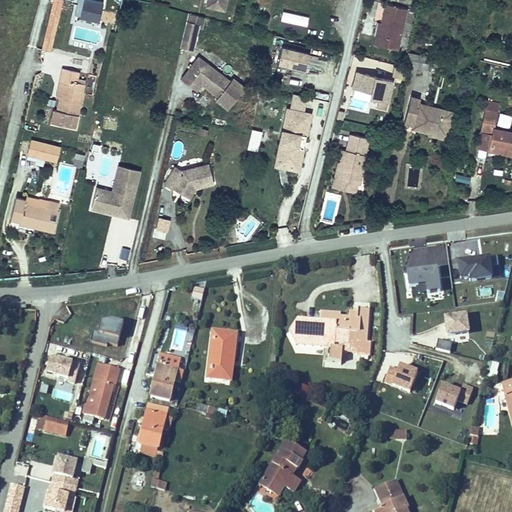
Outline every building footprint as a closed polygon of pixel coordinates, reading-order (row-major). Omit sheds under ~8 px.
[(52,0),(40,48),(50,50),(63,0),(52,0)] [(100,21),(101,0),(76,0),(75,18),(100,21)] [(228,0),(207,0),(206,7),(227,12),(228,0)] [(33,5),(25,3),(22,14),(31,16),(33,5)] [(400,50),(408,9),(385,4),(382,23),(377,22),(374,43),(400,50)] [(26,37),(31,16),(22,14),(16,41),(25,43),(26,39),(20,41),(26,37)] [(205,17),(192,14),(191,15),(191,16),(190,16),(190,17),(189,17),(188,17),(187,17),(180,48),(193,51),(199,25),(203,26),(205,17)] [(310,53),(282,46),(278,62),(306,69),(310,53)] [(405,69),(427,71),(429,55),(407,53),(405,69)] [(192,80),(199,86),(201,83),(218,96),(230,81),(197,57),(181,79),(188,85),(192,80)] [(31,102),(28,101),(24,115),(48,121),(59,76),(51,74),(53,63),(37,59),(34,71),(38,72),(35,86),(31,102)] [(310,70),(325,71),(325,60),(311,59),(310,70)] [(50,124),(76,129),(86,75),(60,70),(50,124)] [(373,73),(355,70),(352,90),(370,92),(373,73)] [(188,85),(198,93),(199,86),(192,80),(188,85)] [(396,122),(403,124),(410,99),(401,97),(402,94),(395,92),(390,115),(398,117),(396,122)] [(410,99),(403,124),(414,127),(415,121),(433,125),(438,106),(410,99)] [(345,102),(342,115),(348,116),(351,103),(345,102)] [(468,143),(484,147),(490,122),(472,119),(474,106),(464,104),(460,126),(470,129),(468,143)] [(283,121),(278,144),(283,145),(281,155),(289,156),(287,166),(298,168),(307,122),(295,120),(298,109),(287,107),(285,121),(283,121)] [(104,125),(115,128),(118,120),(107,117),(104,125)] [(415,121),(414,127),(431,131),(433,125),(415,121)] [(490,122),(484,147),(492,148),(497,124),(490,122)] [(259,152),(261,130),(250,129),(248,150),(259,152)] [(340,149),(332,186),(363,195),(372,158),(366,155),(372,139),(350,133),(345,149),(340,149)] [(36,141),(6,134),(2,148),(32,156),(36,141)] [(283,145),(278,144),(274,166),(287,166),(289,156),(281,155),(283,145)] [(95,186),(89,210),(130,220),(141,171),(117,165),(112,190),(95,186)] [(170,187),(183,195),(188,187),(193,186),(193,189),(212,185),(208,165),(181,171),(175,166),(163,184),(169,188),(170,187)] [(469,184),(470,177),(455,174),(453,181),(469,184)] [(0,216),(7,218),(23,222),(22,226),(37,230),(44,201),(32,198),(30,207),(7,202),(8,198),(0,196),(0,216)] [(7,218),(6,223),(22,226),(23,222),(7,218)] [(458,282),(498,281),(498,260),(458,261),(458,282)] [(406,291),(424,290),(425,295),(440,295),(438,270),(405,271),(406,291)] [(490,288),(478,290),(479,297),(491,295),(490,288)] [(196,289),(194,298),(201,300),(204,291),(196,289)] [(342,310),(323,308),(322,320),(337,322),(336,336),(329,336),(329,345),(333,346),(332,363),(343,364),(343,354),(349,354),(349,352),(359,352),(359,355),(371,355),(372,341),(368,341),(371,308),(360,308),(359,311),(359,322),(351,322),(351,314),(343,314),(342,310)] [(351,310),(351,314),(351,322),(359,322),(359,311),(351,310)] [(444,319),(447,339),(470,336),(467,316),(444,319)] [(181,318),(173,364),(195,367),(198,348),(205,348),(209,321),(181,318)] [(337,322),(322,320),(298,318),(290,330),(296,343),(329,345),(329,336),(336,336),(337,322)] [(93,333),(92,343),(119,347),(122,325),(101,322),(99,334),(93,333)] [(212,330),(204,381),(231,386),(239,334),(212,330)] [(439,340),(436,350),(450,353),(452,344),(439,340)] [(131,355),(123,387),(143,392),(151,359),(131,355)] [(73,386),(80,369),(51,357),(44,374),(73,386)] [(121,367),(98,362),(90,403),(87,403),(85,413),(108,418),(116,383),(118,383),(121,367)] [(498,377),(498,363),(488,363),(488,377),(498,377)] [(417,374),(389,366),(383,388),(411,395),(417,374)] [(303,399),(308,388),(299,384),(294,396),(303,399)] [(434,407),(454,414),(461,393),(441,386),(434,407)] [(460,405),(469,407),(472,388),(463,387),(460,405)] [(69,401),(72,392),(54,388),(52,397),(69,401)] [(511,391),(502,395),(511,430),(511,391)] [(142,399),(123,394),(120,403),(140,408),(142,399)] [(120,403),(113,437),(132,442),(140,408),(120,403)] [(146,404),(137,456),(159,460),(168,408),(146,404)] [(200,407),(199,414),(226,419),(227,411),(200,407)] [(70,420),(48,415),(45,428),(66,434),(70,420)] [(470,428),(469,445),(478,446),(479,429),(470,428)] [(390,431),(390,440),(406,441),(407,431),(390,431)] [(289,447),(267,483),(287,494),(296,499),(302,488),(294,483),(308,458),(289,447)] [(27,476),(16,500),(34,509),(49,476),(37,470),(42,459),(30,453),(20,473),(27,476)] [(74,481),(78,464),(55,459),(43,511),(46,511),(72,511),(79,482),(74,481)] [(80,474),(90,476),(92,466),(106,469),(107,463),(83,459),(80,474)] [(151,481),(150,490),(165,492),(166,483),(151,481)] [(287,494),(267,483),(261,494),(281,506),(287,494)] [(379,494),(382,502),(402,493),(399,485),(379,494)] [(410,511),(402,493),(382,502),(387,511),(384,511),(410,511)]
